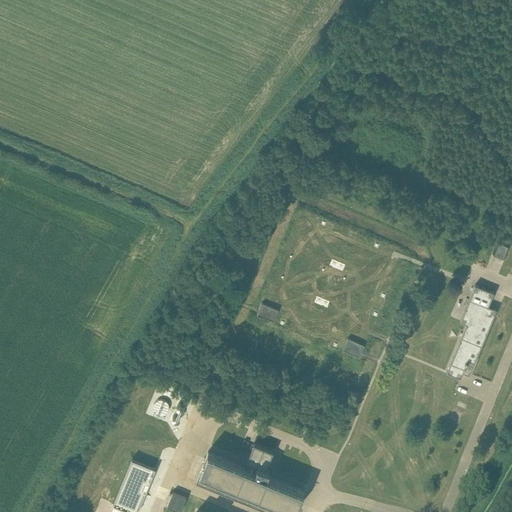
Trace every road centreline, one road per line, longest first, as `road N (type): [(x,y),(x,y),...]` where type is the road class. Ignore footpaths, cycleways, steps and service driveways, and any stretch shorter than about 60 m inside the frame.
road 1 (track): [(192,226),(27,511)]
road 2 (track): [(367,0),(192,226)]
road 3 (track): [(0,143),(192,226)]
